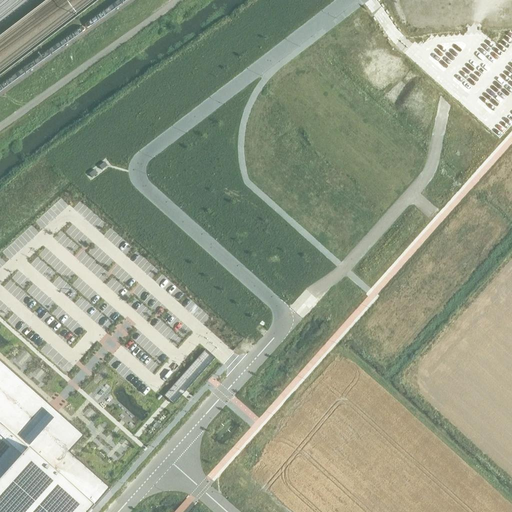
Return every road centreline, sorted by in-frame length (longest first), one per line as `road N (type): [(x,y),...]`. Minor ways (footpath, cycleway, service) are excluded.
road 1 (unclassified): [(288,318),(145,188),(140,166),(347,0)]
road 2 (unclassified): [(288,318),(426,176),(444,102)]
road 3 (unclassified): [(169,454),(288,318)]
